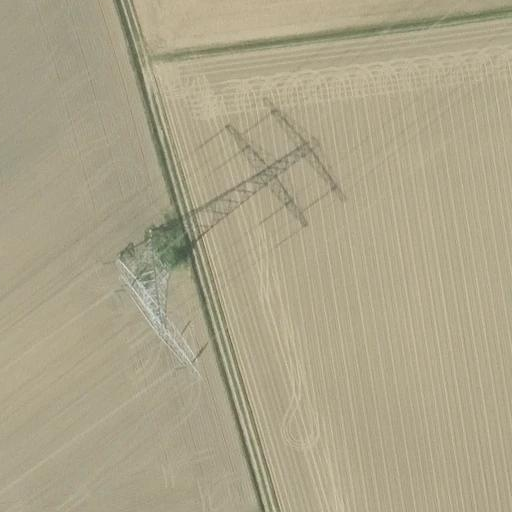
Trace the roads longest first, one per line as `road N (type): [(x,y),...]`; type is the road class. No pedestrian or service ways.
road 1 (track): [(135,36),(266,511)]
road 2 (track): [(511,9),(135,36)]
